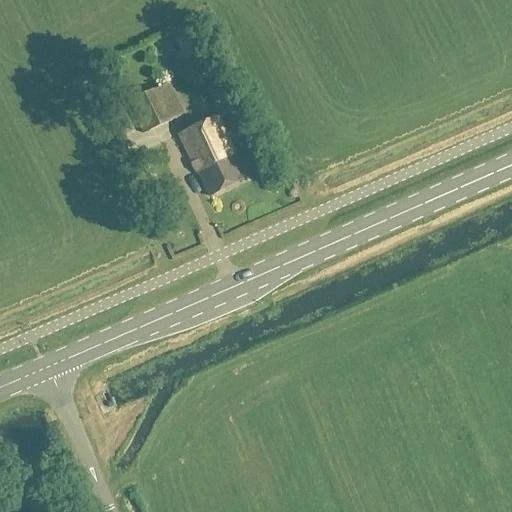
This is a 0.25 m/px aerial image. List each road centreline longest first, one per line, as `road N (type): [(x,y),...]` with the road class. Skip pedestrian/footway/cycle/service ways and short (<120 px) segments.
road 1 (secondary): [(48,366),(511,165)]
road 2 (unclassified): [(108,511),(48,366)]
